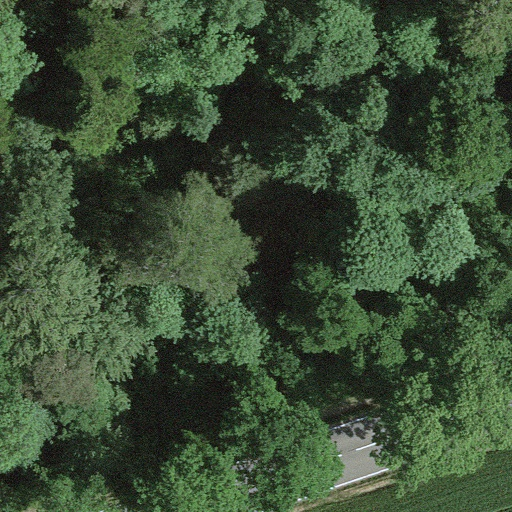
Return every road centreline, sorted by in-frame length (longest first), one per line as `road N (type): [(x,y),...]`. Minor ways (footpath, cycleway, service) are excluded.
road 1 (track): [(511,8),(283,85),(0,220)]
road 2 (primary): [(511,401),(184,511)]
